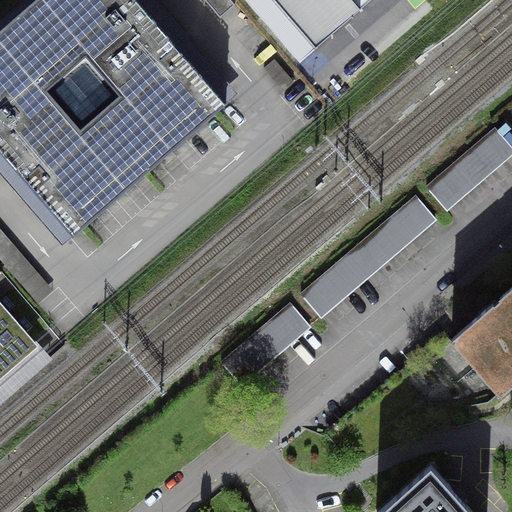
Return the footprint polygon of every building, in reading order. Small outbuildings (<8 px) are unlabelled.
[(155,0),(24,0),(0,21),(0,173),(63,246),(238,94),(155,0)] [(353,16),(339,0),(264,0),(311,53),(353,16)] [(511,152),(511,142),(497,125),(425,184),(445,208),(511,152)] [(417,193),(301,288),(322,313),(438,219),(417,193)] [(511,387),(511,287),(454,337),(504,395),(511,387)] [(34,343),(0,303),(0,402),(51,358),(36,341),(34,343)] [(295,303),(226,360),(242,380),(311,324),(295,303)] [(476,511),(432,461),(375,510),(376,511),(476,511)]
